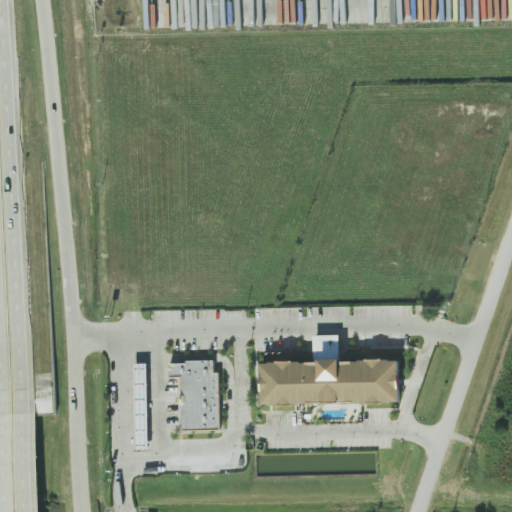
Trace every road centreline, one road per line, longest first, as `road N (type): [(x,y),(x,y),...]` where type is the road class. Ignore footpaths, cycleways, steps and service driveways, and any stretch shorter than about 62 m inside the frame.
road 1 (primary): [(88,511),(39,0)]
road 2 (tertiary): [(421,511),(511,258)]
